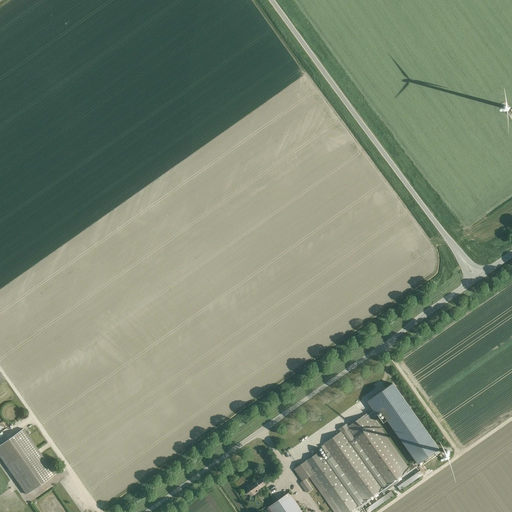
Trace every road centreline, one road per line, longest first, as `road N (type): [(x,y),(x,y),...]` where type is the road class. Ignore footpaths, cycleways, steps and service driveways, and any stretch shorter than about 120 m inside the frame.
road 1 (tertiary): [(146,511),(476,278)]
road 2 (unclassified): [(476,278),(273,0)]
